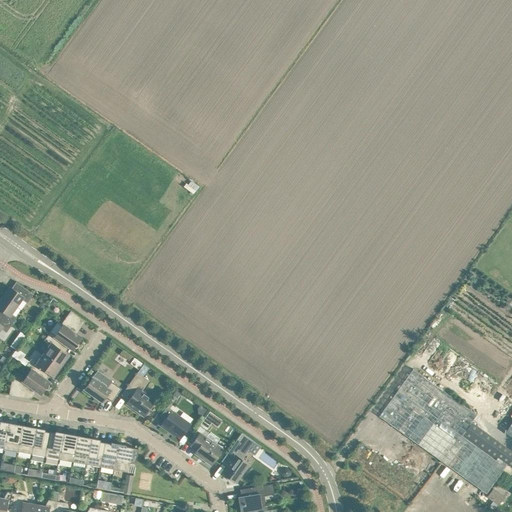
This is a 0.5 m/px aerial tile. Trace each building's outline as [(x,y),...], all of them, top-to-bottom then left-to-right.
[(189,180),(183,187),(193,195),(199,187),(189,180)] [(27,303),(33,294),(16,282),(11,288),(9,287),(2,296),(17,307),(22,299),(27,303)] [(12,314),(17,307),(2,296),(0,299),(0,316),(11,325),(17,318),(12,314)] [(74,332),(83,320),(85,322),(85,321),(71,311),(61,324),(63,325),(55,337),(66,345),(66,346),(72,350),(73,348),(76,348),(78,347),(79,344),(78,342),(81,337),(74,332)] [(11,325),(0,316),(0,330),(1,329),(6,332),(11,325)] [(20,331),(17,336),(22,340),(26,335),(20,331)] [(62,351),(66,346),(66,345),(55,337),(49,333),(44,340),(49,346),(43,354),(61,366),(68,355),(62,351)] [(122,350),(119,354),(129,361),(132,356),(122,350)] [(61,366),(43,354),(38,361),(31,359),(29,361),(23,357),(20,362),(31,370),(43,378),(44,378),(47,372),(53,377),(61,366)] [(135,359),(131,364),(136,367),(139,362),(135,359)] [(476,415),(413,369),(398,390),(461,436),(442,462),(486,493),(507,464),(511,467),(511,451),(471,422),(469,426),(469,425),(476,415)] [(49,386),(48,384),(49,382),(44,378),(43,378),(31,370),(23,381),(12,379),(9,395),(31,399),(31,398),(30,398),(31,393),(33,389),(40,395),(44,390),(46,390),(48,388),(49,386)] [(112,402),(121,389),(111,382),(112,381),(111,380),(111,381),(97,371),(98,370),(97,370),(84,389),(102,402),(106,397),(112,402)] [(145,396),(146,394),(142,391),(149,381),(137,373),(121,395),(129,400),(127,402),(135,408),(134,410),(143,417),(146,413),(149,412),(151,409),(151,406),(154,402),(145,396)] [(177,387),(173,393),(177,397),(181,390),(177,387)] [(461,436),(398,390),(379,416),(442,462),(461,436)] [(200,404),(198,407),(198,412),(202,415),(207,408),(200,404)] [(191,425),(172,411),(172,410),(167,406),(160,416),(165,420),(161,424),(181,439),(191,425)] [(212,423),(218,428),(223,421),(209,411),(200,424),(207,429),(212,423)] [(0,448),(4,449),(8,423),(1,422),(1,423),(0,423),(0,448)] [(17,452),(22,427),(22,426),(8,423),(4,449),(17,452)] [(31,454),(36,429),(22,426),(22,427),(17,452),(31,454)] [(45,457),(49,432),(43,431),(43,430),(36,429),(31,454),(45,457)] [(59,459),(63,434),(56,432),(56,433),(49,432),(45,457),(59,459)] [(222,449),(200,433),(191,446),(197,450),(194,453),(211,465),(222,449)] [(242,460),(248,450),(253,442),(254,442),(255,442),(242,433),(224,457),(231,462),(223,473),(227,477),(227,478),(232,482),(233,481),(236,482),(248,464),(242,460)] [(72,462),(77,437),(77,436),(63,434),(59,459),(72,462)] [(86,464),(91,439),(77,436),(77,437),(72,462),(86,464)] [(100,467),(105,443),(98,441),(98,440),(91,439),(86,464),(100,467)] [(114,470),(118,444),(111,443),(111,444),(105,443),(100,467),(114,470)] [(138,449),(132,448),(126,446),(126,445),(118,444),(114,470),(128,472),(129,466),(135,467),(138,449)] [(0,471),(22,472),(22,464),(0,463),(0,471)] [(282,472),(282,473),(282,475),(283,476),(284,477),(285,478),(286,478),(288,478),(289,478),(290,477),(291,476),(292,474),(292,473),(292,471),(291,470),(290,469),(289,468),(287,468),(286,468),(284,469),(283,469),(282,471),(282,472)] [(239,489),(241,496),(238,497),(240,511),(252,511),(252,510),(262,509),(260,496),(274,494),(273,484),(239,489)] [(492,489),(488,495),(499,504),(503,498),(492,489)] [(101,497),(100,500),(108,502),(110,493),(102,491),(101,497)] [(12,511),(16,494),(7,492),(4,497),(4,499),(0,497),(0,511),(12,511)] [(34,511),(36,505),(27,503),(28,501),(26,496),(16,494),(12,511),(34,511)] [(54,511),(57,501),(58,494),(54,494),(52,495),(51,500),(49,500),(46,505),(45,506),(36,505),(34,511),(54,511)] [(76,511),(68,511),(69,509),(68,503),(57,501),(54,511),(76,511)]
